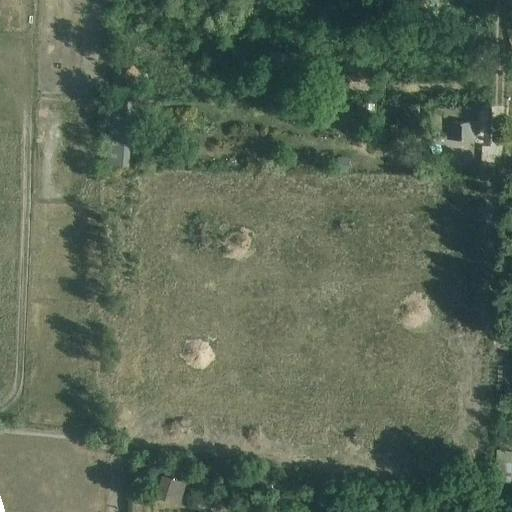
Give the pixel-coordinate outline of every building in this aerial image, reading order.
[(308,54),(270,53),(269,85),(307,87),(308,54)] [(120,75),(132,91),(146,82),(134,65),(120,75)] [(337,106),(311,106),(311,116),(337,116),(337,106)] [(476,139),(477,109),(432,108),(432,132),(439,132),(438,139),(476,139)] [(408,126),(390,126),(390,141),(408,141),(408,126)] [(511,456),(511,450),(496,449),(495,482),(511,483),(511,480),(511,462),(511,463),(511,456)] [(122,487),(123,469),(112,468),(111,486),(122,487)] [(162,476),(155,498),(179,505),(187,483),(162,476)]
